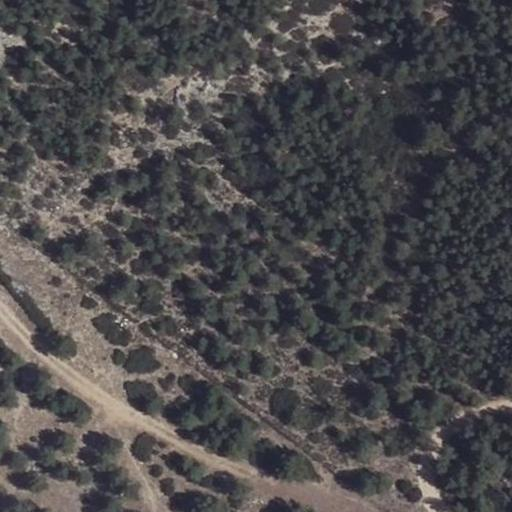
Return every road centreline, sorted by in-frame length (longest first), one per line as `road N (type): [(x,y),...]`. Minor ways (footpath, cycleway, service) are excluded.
road 1 (track): [(363,503),(279,484),(162,430),(67,374),(0,310)]
road 2 (track): [(511,405),(462,427),(429,459),(425,485),(436,511)]
